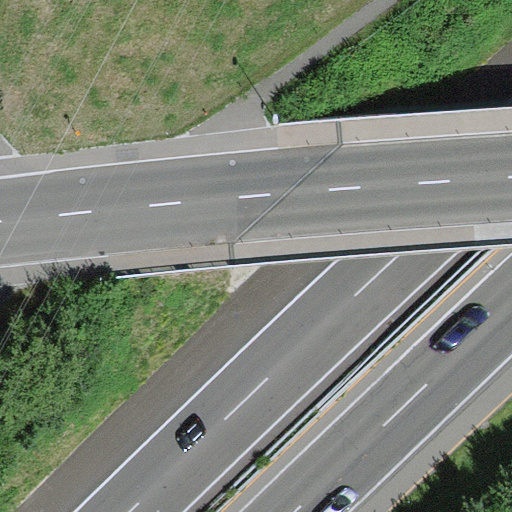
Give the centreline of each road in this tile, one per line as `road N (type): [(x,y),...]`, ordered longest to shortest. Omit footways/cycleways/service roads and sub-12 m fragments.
road 1 (motorway): [(511,151),(131,511)]
road 2 (primary): [(511,176),(0,221)]
road 3 (motorway): [(295,511),(511,303)]
